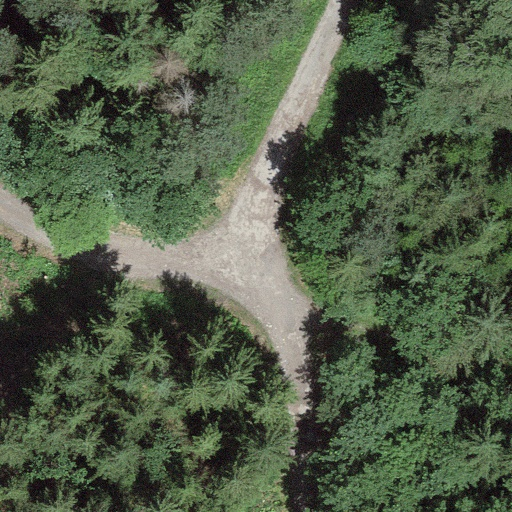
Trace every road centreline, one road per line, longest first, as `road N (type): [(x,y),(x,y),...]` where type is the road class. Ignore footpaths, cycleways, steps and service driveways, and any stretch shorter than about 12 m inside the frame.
road 1 (track): [(345,0),(240,265)]
road 2 (track): [(240,265),(301,345),(308,511)]
road 3 (track): [(0,193),(15,204),(240,265)]
